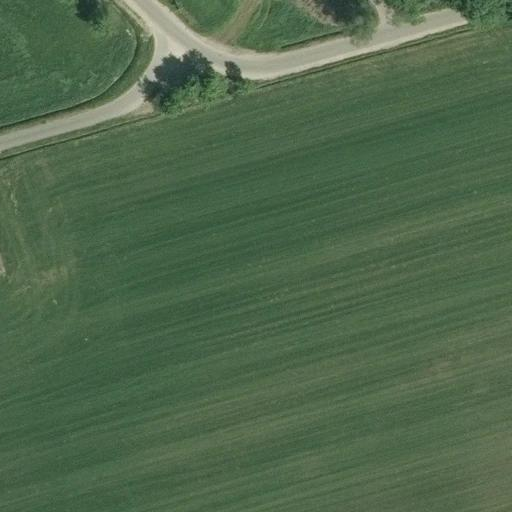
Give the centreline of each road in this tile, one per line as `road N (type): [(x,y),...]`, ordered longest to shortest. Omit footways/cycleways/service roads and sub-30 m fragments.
road 1 (unclassified): [(511,4),(273,70),(210,60),(175,37)]
road 2 (unclassified): [(0,143),(128,106),(175,37)]
